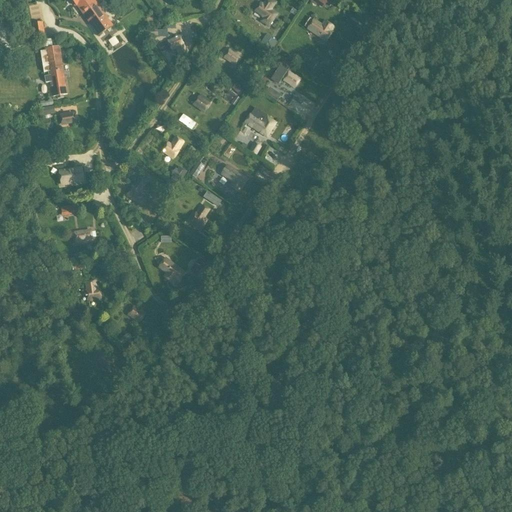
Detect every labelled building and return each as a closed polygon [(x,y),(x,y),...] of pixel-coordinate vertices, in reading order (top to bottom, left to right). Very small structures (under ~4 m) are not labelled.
[(113,27),(93,0),(71,0),(77,6),(99,36),(113,27)] [(254,12),(263,17),(259,22),(269,29),(278,14),(272,10),(276,3),(271,0),(265,0),(263,4),(260,2),(254,12)] [(308,30),(328,43),(334,34),(332,33),(335,28),(326,21),(323,26),(315,20),(308,30)] [(43,22),(32,24),(36,42),(46,40),(43,22)] [(216,32),(222,37),(228,31),(223,26),(216,32)] [(188,52),(180,35),(167,42),(172,51),(176,50),(179,56),(188,52)] [(276,42),(266,35),(260,43),(270,50),(276,42)] [(43,65),(62,61),(60,47),(44,49),(44,51),(40,52),(43,65)] [(236,67),(242,57),(229,49),(223,58),(236,67)] [(62,61),(43,65),(44,72),(48,72),(63,69),(62,61)] [(289,68),(282,63),(271,79),(279,84),(289,68)] [(171,64),(166,68),(172,76),(177,72),(171,64)] [(63,69),(48,72),(48,76),(45,76),(45,83),(50,83),(51,89),(66,86),(63,69)] [(295,89),(301,80),(289,72),(283,82),(295,89)] [(242,88),(237,83),(233,88),(239,93),(242,88)] [(66,86),(51,89),(52,97),(57,96),(58,98),(64,98),(64,95),(67,95),(66,86)] [(229,92),(225,98),(230,102),(233,96),(229,92)] [(205,113),(211,104),(198,96),(192,106),(205,113)] [(236,96),(231,103),(235,106),(240,99),(236,96)] [(54,105),(53,99),(48,100),(48,102),(45,103),(45,101),(40,102),(41,107),(49,106),(54,105)] [(54,106),(42,108),(43,116),(55,114),(54,106)] [(251,114),(244,124),(267,139),(277,123),(267,116),(255,108),(251,114)] [(62,126),(76,124),(74,113),(60,115),(62,126)] [(192,121),(183,115),(179,121),(187,127),(192,121)] [(178,137),(175,137),(170,144),(168,143),(161,152),(174,160),(180,151),(185,142),(178,137)] [(261,147),(254,144),(250,151),(256,155),(261,147)] [(53,156),(54,164),(62,163),(61,155),(53,156)] [(239,186),(245,178),(227,166),(222,175),(239,186)] [(187,172),(179,167),(170,182),(178,187),(187,172)] [(81,168),(57,172),(60,188),(84,184),(81,168)] [(197,170),(192,176),(201,181),(205,175),(197,170)] [(150,195),(142,191),(147,182),(138,177),(133,187),(132,186),(126,197),(143,207),(150,195)] [(168,183),(164,189),(173,195),(178,189),(168,183)] [(212,195),(208,200),(217,207),(221,201),(212,195)] [(76,205),(61,208),(62,217),(78,214),(76,205)] [(198,213),(196,212),(189,222),(201,230),(208,220),(205,218),(211,210),(203,205),(198,213)] [(76,244),(93,241),(91,229),(73,232),(76,244)] [(186,272),(166,258),(158,268),(165,274),(163,277),(174,285),(176,281),(178,283),(186,272)] [(197,275),(203,266),(196,261),(190,270),(197,275)] [(97,288),(96,281),(85,282),(87,290),(85,291),(87,302),(102,300),(100,288),(97,288)] [(140,323),(146,314),(134,306),(128,316),(140,323)] [(107,338),(111,334),(103,325),(99,329),(107,338)] [(127,333),(119,340),(122,345),(131,338),(127,333)] [(108,370),(114,361),(102,353),(96,363),(108,370)]
